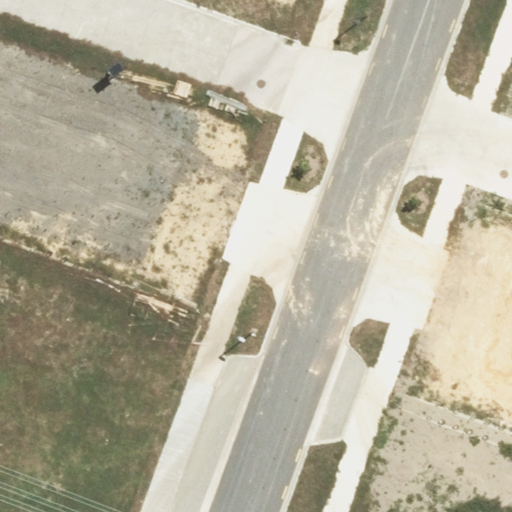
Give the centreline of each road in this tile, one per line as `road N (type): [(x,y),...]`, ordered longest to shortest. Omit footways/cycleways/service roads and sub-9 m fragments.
road 1 (residential): [(238,511),(377,109)]
road 2 (residential): [(73,0),(377,109)]
road 3 (residential): [(377,109),(511,158)]
